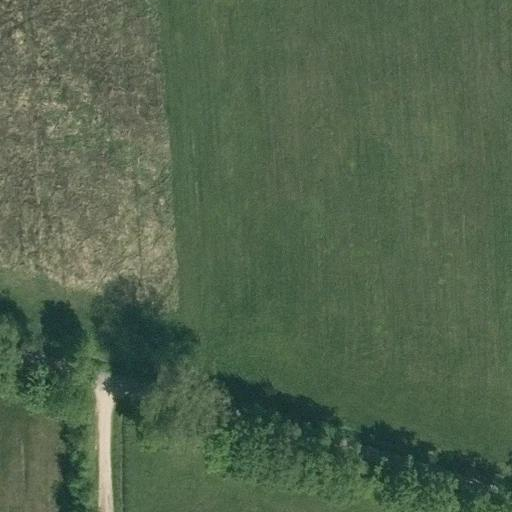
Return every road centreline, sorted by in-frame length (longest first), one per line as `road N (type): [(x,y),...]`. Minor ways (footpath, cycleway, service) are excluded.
road 1 (unclassified): [(511,501),(377,454),(0,350)]
road 2 (track): [(110,382),(107,511)]
